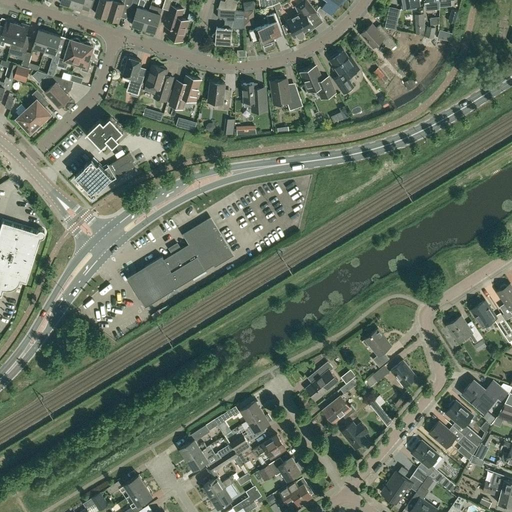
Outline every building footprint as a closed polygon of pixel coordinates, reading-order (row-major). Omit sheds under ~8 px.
[(72,0),(71,5),(81,8),(84,0),(72,0)] [(96,0),(99,1),(95,13),(107,16),(112,0),(96,0)] [(112,0),(107,16),(119,20),(123,7),(129,9),(132,0),(112,0)] [(132,0),(129,9),(136,11),(132,24),(143,28),(149,10),(143,8),(145,1),(145,0),(132,0)] [(169,10),(171,0),(164,0),(162,7),(169,10)] [(224,0),(220,0),(218,8),(222,9),(235,9),(238,0),(237,0),(230,0),(230,2),(224,0)] [(259,0),(260,8),(274,4),(280,1),(279,0),(259,0)] [(309,18),(317,11),(307,0),(302,0),(295,5),(299,12),(288,19),(293,28),(291,29),(295,36),(298,35),(299,36),(301,36),(303,35),(304,33),(304,31),(313,26),(309,18)] [(327,0),(322,7),(331,14),(341,0),(343,2),(343,0),(327,0)] [(439,0),(424,0),(425,8),(439,7),(439,0)] [(149,10),(143,28),(155,31),(162,10),(161,10),(159,9),(160,7),(151,4),(149,10)] [(183,8),(171,5),(166,20),(165,26),(170,28),(168,35),(182,40),(189,19),(181,17),(183,8)] [(385,26),(395,28),(400,8),(389,6),(385,26)] [(222,9),(218,8),(217,7),(217,8),(218,8),(217,17),(223,17),(227,22),(221,27),(216,27),(216,31),(212,34),(216,38),(215,42),(231,43),(232,27),(231,27),(232,22),(235,19),(244,19),(244,28),(245,28),(244,10),(235,9),(222,9)] [(457,11),(452,9),(449,20),(454,22),(457,11)] [(274,34),(281,32),(274,12),(266,15),(269,23),(249,30),(253,42),(261,40),(262,43),(264,46),(273,43),(272,39),(275,38),(274,34)] [(425,33),(424,13),(415,14),(416,33),(425,33)] [(6,39),(11,41),(17,23),(14,22),(14,21),(7,18),(5,24),(0,22),(0,44),(4,46),(6,39)] [(390,49),(397,42),(380,23),(376,27),(372,22),(361,32),(373,46),(381,39),(390,49)] [(15,49),(26,53),(26,51),(30,39),(25,37),(29,25),(21,23),(21,24),(17,23),(11,41),(9,48),(15,49)] [(425,35),(433,37),(435,27),(427,25),(425,35)] [(38,48),(44,50),(50,32),(39,28),(32,50),(37,52),(38,48)] [(61,35),(50,32),(44,50),(50,51),(49,55),(59,58),(61,54),(63,47),(58,45),(61,35)] [(69,60),(75,62),(82,42),(80,41),(80,39),(78,38),(76,37),(74,37),(72,39),(71,38),(65,55),(61,54),(59,58),(57,65),(66,68),(69,60)] [(82,65),(81,69),(88,72),(92,59),(89,58),(93,45),(91,45),(91,43),(89,41),(87,40),(85,41),(84,42),(82,42),(75,62),(82,65)] [(339,53),(337,52),(330,57),(331,59),(340,73),(334,77),(344,92),(353,86),(346,76),(358,68),(354,61),(352,62),(344,50),(339,53)] [(27,67),(32,53),(26,51),(26,53),(22,65),(27,67)] [(130,83),(131,84),(129,91),(138,94),(145,73),(138,71),(141,60),(129,56),(123,74),(131,77),(130,83)] [(10,61),(5,75),(13,77),(18,64),(10,61)] [(14,77),(25,81),(29,67),(18,64),(14,77)] [(154,97),(166,100),(173,76),(165,74),(167,68),(165,67),(164,66),(161,65),(159,66),(153,64),(147,84),(157,87),(154,97)] [(322,98),(335,92),(328,76),(322,79),(316,65),(301,71),(306,83),(305,83),(308,90),(309,89),(309,91),(317,87),(322,98)] [(40,84),(45,91),(59,105),(70,95),(61,86),(63,84),(66,87),(71,89),(73,81),(48,73),(40,81),(40,84)] [(81,83),(83,77),(72,73),(70,80),(81,83)] [(196,92),(201,79),(187,74),(184,82),(177,80),(170,104),(182,108),(185,97),(195,101),(198,93),(196,92)] [(288,87),(287,77),(270,80),(274,103),(287,101),(290,109),(303,105),(296,86),(288,87)] [(218,102),(217,108),(229,109),(230,96),(223,95),(225,82),(211,80),(208,100),(218,102)] [(252,111),(267,110),(265,86),(257,87),(256,82),(243,83),(244,101),(251,100),(252,111)] [(37,98),(27,108),(40,122),(42,121),(43,121),(45,121),(46,121),(47,120),(48,120),(48,119),(49,118),(49,117),(49,116),(48,115),(51,113),(41,102),(45,98),(37,89),(32,93),(37,98)] [(5,107),(11,109),(14,97),(8,95),(5,107)] [(345,105),(340,107),(342,111),(345,118),(350,115),(345,105)] [(38,125),(40,122),(27,108),(17,117),(30,132),(32,130),(33,130),(35,130),(36,130),(37,129),(38,129),(38,128),(38,127),(38,125)] [(102,146),(108,140),(113,145),(120,139),(117,136),(124,130),(110,116),(104,122),(100,118),(87,131),(102,146)] [(232,135),(234,120),(228,119),(227,126),(225,126),(224,134),(232,135)] [(237,135),(247,135),(246,125),(236,126),(237,135)] [(144,127),(141,136),(150,139),(154,131),(144,127)] [(75,174),(92,192),(97,187),(98,189),(107,181),(108,182),(107,182),(108,183),(117,177),(117,176),(135,165),(133,162),(135,160),(130,152),(127,153),(109,164),(108,163),(109,165),(106,168),(100,163),(98,164),(93,158),(85,165),(75,174)] [(162,255),(127,276),(145,306),(162,295),(214,264),(231,253),(210,219),(184,235),(189,243),(181,248),(178,244),(170,249),(172,254),(164,258),(162,255)] [(37,231),(3,220),(0,228),(0,293),(2,294),(4,288),(6,288),(8,288),(10,288),(12,287),(14,286),(16,285),(18,283),(20,281),(21,279),(27,281),(40,237),(43,236),(44,235),(45,234),(45,231),(44,230),(43,228),(41,228),(39,229),(37,231)] [(511,284),(511,283),(507,285),(506,284),(505,284),(501,286),(501,288),(501,289),(498,291),(509,309),(511,307),(511,284)] [(510,342),(511,340),(511,328),(501,312),(496,315),(486,299),(471,309),(483,327),(495,319),(510,342)] [(475,342),(483,337),(475,324),(469,327),(462,315),(447,325),(458,342),(470,334),(475,342)] [(383,350),(391,344),(378,327),(365,338),(378,354),(373,358),(379,366),(389,358),(383,350)] [(404,386),(417,376),(403,359),(391,369),(404,386)] [(332,385),(339,380),(331,370),(334,368),(328,361),(316,371),(320,376),(306,387),(316,399),(333,385),(332,385)] [(367,389),(377,381),(390,371),(384,365),(362,383),(367,389)] [(353,378),(340,388),(344,393),(357,383),(353,378)] [(502,397),(507,391),(494,380),(486,389),(474,379),(463,392),(484,410),(498,393),(502,397)] [(377,399),(383,405),(388,400),(382,394),(377,399)] [(345,418),(355,410),(351,404),(349,406),(341,395),(324,409),(333,421),(342,414),(345,418)] [(369,403),(382,418),(387,414),(375,398),(369,403)] [(256,399),(242,409),(249,419),(242,423),(263,410),(256,399)] [(478,446),(481,441),(483,438),(465,423),(473,414),(456,400),(455,399),(453,400),(449,404),(449,406),(450,407),(446,412),(459,423),(455,427),(478,446)] [(401,400),(396,406),(401,411),(406,405),(401,400)] [(511,406),(505,404),(502,411),(511,414),(511,406)] [(223,413),(214,418),(218,424),(224,420),(239,411),(236,405),(223,414),(223,413)] [(263,410),(242,423),(245,428),(249,426),(253,433),(258,429),(270,421),(272,419),(268,413),(266,415),(263,410)] [(511,414),(502,411),(500,410),(498,416),(511,421),(511,414)] [(214,418),(206,424),(210,429),(218,424),(214,418)] [(473,454),(478,446),(455,427),(453,424),(449,428),(439,420),(429,432),(447,447),(454,438),(471,452),(473,454)] [(355,448),(367,438),(363,434),(368,430),(362,423),(357,426),(354,422),(342,431),(355,448)] [(207,446),(204,441),(199,444),(196,439),(211,430),(210,429),(206,424),(187,436),(188,436),(189,435),(192,440),(180,447),(187,459),(207,446)] [(483,438),(481,441),(488,445),(494,434),(487,431),(483,438)] [(271,456),(286,447),(278,433),(253,449),(257,455),(267,449),(271,456)] [(244,435),(231,443),(234,449),(247,441),(248,440),(244,435)] [(367,438),(362,442),(367,449),(371,444),(367,438)] [(425,463),(420,468),(429,474),(439,482),(445,475),(431,463),(439,454),(422,440),(421,439),(419,440),(415,444),(415,446),(416,447),(412,452),(425,463)] [(501,458),(511,462),(511,443),(505,440),(503,445),(510,448),(508,452),(504,451),(501,458)] [(247,441),(234,449),(238,454),(243,462),(247,459),(242,452),(251,446),(248,441),(247,441)] [(218,451),(222,457),(234,449),(231,443),(218,451)] [(209,459),(208,458),(216,454),(210,444),(207,446),(187,459),(194,469),(209,459)] [(222,481),(218,475),(220,475),(216,468),(238,454),(234,449),(222,457),(207,466),(214,478),(204,484),(211,496),(233,482),(230,476),(222,481)] [(483,459),(486,453),(478,449),(475,455),(483,459)] [(276,474),(282,471),(287,479),(301,470),(293,457),(286,461),(286,460),(274,468),(270,463),(258,470),(265,480),(275,473),(276,474)] [(408,485),(417,491),(421,485),(429,474),(420,468),(418,466),(409,479),(396,471),(381,491),(396,502),(408,485)] [(496,488),(501,490),(511,492),(511,478),(511,479),(511,476),(511,475),(492,470),(497,472),(494,482),(489,481),(489,482),(485,481),(484,485),(496,488)] [(127,488),(131,494),(146,484),(139,474),(124,483),(122,485),(118,480),(106,487),(110,493),(119,487),(122,491),(127,488)] [(447,477),(444,481),(450,487),(454,483),(447,477)] [(304,482),(301,484),(298,479),(280,491),(286,500),(294,496),(298,503),(312,494),(311,493),(313,492),(310,486),(308,488),(304,482)] [(233,498),(229,492),(235,488),(231,483),(233,482),(211,496),(218,507),(233,498)] [(138,504),(153,495),(146,484),(131,494),(135,500),(130,503),(132,506),(122,511),(134,511),(138,510),(135,506),(138,504)] [(255,484),(246,490),(249,495),(253,493),(256,498),(262,494),(255,484)] [(429,491),(421,485),(417,491),(413,497),(417,500),(410,511),(411,511),(434,511),(437,508),(423,498),(429,491)] [(511,505),(511,492),(501,490),(498,502),(511,505)] [(108,503),(100,491),(85,501),(89,507),(95,502),(100,509),(108,503)] [(244,506),(254,499),(256,498),(253,493),(249,495),(241,500),(244,506)] [(266,498),(270,504),(275,501),(271,495),(266,498)] [(491,501),(482,497),(479,504),(489,508),(491,501)] [(246,511),(258,505),(254,499),(244,506),(243,507),(245,511),(246,511)] [(281,511),(276,502),(271,505),(274,511),(281,511)] [(464,511),(460,509),(461,508),(453,503),(446,511),(464,511)]
